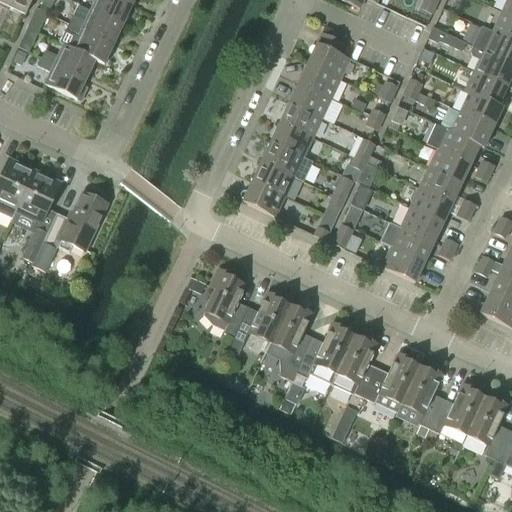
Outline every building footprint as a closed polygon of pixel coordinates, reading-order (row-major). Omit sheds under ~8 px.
[(7,0),(4,7),(23,16),(24,17),(32,0),(7,0)] [(54,0),(40,0),(39,3),(50,9),(54,0)] [(95,0),(90,11),(121,27),(130,7),(115,0),(95,0)] [(364,0),(375,5),(377,0),(337,0),(359,11),(363,0),(364,0)] [(438,0),(424,0),(423,3),(435,8),(439,0),(438,0)] [(511,0),(507,0),(500,14),(511,19),(511,0)] [(423,3),(419,11),(431,16),(435,8),(423,3)] [(29,24),(39,29),(46,14),(36,9),(29,24)] [(121,27),(90,11),(84,23),(72,17),(68,25),(112,46),(121,27)] [(491,34),(511,43),(511,19),(500,14),(491,34)] [(103,65),(112,46),(68,25),(58,45),(62,46),(103,66),(104,65),(103,65)] [(511,67),(511,43),(491,34),(480,29),(471,48),(472,49),(511,67)] [(31,46),(36,35),(26,30),(21,41),(31,46)] [(433,31),(428,40),(438,45),(439,43),(462,54),(466,46),(433,31)] [(321,35),(306,66),(339,82),(349,61),(337,56),(343,45),(321,35)] [(40,60),(85,81),(94,62),(103,66),(62,46),(62,47),(57,58),(44,52),(40,60)] [(506,89),(511,75),(511,67),(472,49),(470,54),(471,58),(478,61),(473,73),(506,89)] [(25,56),(17,52),(12,63),(20,67),(25,56)] [(82,87),(85,81),(40,60),(37,68),(49,74),(44,85),(43,86),(80,103),(86,90),(82,87)] [(306,66),(297,86),(330,101),(339,82),(306,66)] [(473,73),(464,93),(501,110),(502,109),(497,107),(506,89),(473,73)] [(417,95),(421,87),(409,81),(405,89),(417,95)] [(376,99),(389,105),(390,105),(397,89),(384,83),(376,99)] [(321,121),(330,101),(297,86),(288,105),(321,121)] [(413,103),(417,95),(405,89),(401,97),(413,103)] [(463,94),(467,96),(459,114),(492,130),(501,110),(464,93),(463,94)] [(365,106),(353,101),(350,109),(361,114),(365,106)] [(288,105),(278,125),(312,140),(321,121),(288,105)] [(371,111),(367,119),(380,125),(384,117),(371,111)] [(483,149),(492,130),(459,114),(450,133),(446,131),(445,132),(483,149)] [(376,133),(380,125),(367,119),(363,127),(376,133)] [(278,125),(269,144),(302,160),(312,140),(278,125)] [(426,146),(436,151),(469,167),(478,148),(482,151),(483,149),(445,132),(435,127),(426,146)] [(365,166),(369,158),(374,147),(356,139),(351,150),(356,153),(353,160),(365,166)] [(312,164),(302,160),(269,144),(260,164),(293,179),(303,184),(312,164)] [(427,171),(460,186),(469,167),(436,151),(427,171)] [(369,158),(365,166),(376,171),(379,163),(369,158)] [(361,173),(365,166),(353,160),(349,168),(361,174),(361,173)] [(0,214),(11,220),(15,212),(34,172),(8,161),(0,178),(0,214)] [(481,163),(477,171),(489,176),(493,168),(481,163)] [(260,164),(251,183),(284,199),(293,179),(260,164)] [(451,206),(460,186),(427,171),(418,190),(451,206)] [(485,184),(489,176),(477,171),(474,179),(485,184)] [(59,184),(34,172),(15,212),(40,224),(59,184)] [(347,195),(353,184),(353,183),(337,176),(331,188),(334,189),(347,195)] [(251,183),(241,204),(274,220),(284,199),(251,183)] [(334,189),(330,197),(343,203),(347,195),(334,189)] [(408,210),(442,225),(451,206),(418,190),(408,210)] [(55,215),(46,236),(42,244),(42,245),(56,251),(60,242),(84,253),(106,206),(96,201),(97,197),(86,192),(84,196),(81,195),(68,221),(55,215)] [(327,206),(322,217),(334,223),(340,211),(343,203),(330,197),(326,205),(327,206)] [(463,202),(459,210),(471,215),(474,207),(463,202)] [(399,230),(432,245),(442,225),(408,210),(399,230)] [(471,215),(459,210),(455,218),(467,223),(471,215)] [(335,223),(334,223),(322,217),(313,237),(324,243),(328,234),(329,235),(335,223)] [(500,219),(496,227),(508,233),(511,225),(500,219)] [(379,244),(390,249),(423,265),(432,245),(399,230),(389,225),(379,244)] [(340,227),(336,236),(347,241),(352,232),(340,227)] [(508,233),(496,227),(492,235),(504,241),(508,233)] [(42,245),(42,244),(46,236),(35,230),(21,259),(33,265),(42,245)] [(342,252),(347,241),(336,236),(331,246),(342,252)] [(445,241),(441,249),(452,254),(456,246),(445,241)] [(33,265),(31,269),(44,275),(56,251),(42,245),(33,265)] [(390,249),(380,270),(414,285),(423,265),(390,249)] [(452,254),(441,249),(437,257),(448,263),(452,254)] [(497,276),(511,282),(511,258),(507,256),(497,276)] [(481,258),(478,266),(489,272),(493,264),(481,258)] [(478,266),(474,274),(485,280),(489,272),(478,266)] [(222,335),(233,340),(244,316),(234,311),(244,288),(228,281),(229,278),(217,272),(209,289),(214,291),(202,317),(212,327),(223,332),(222,335)] [(511,282),(497,276),(488,295),(511,306),(511,282)] [(189,280),(185,290),(199,296),(204,287),(189,280)] [(254,321),(244,316),(233,340),(243,344),(247,335),(270,345),(287,308),(277,304),(278,301),(266,295),(254,321)] [(479,316),(511,331),(511,330),(511,306),(488,295),(479,316)] [(295,375),(309,347),(299,342),(311,316),(298,310),(297,313),(287,308),(270,345),(280,350),(278,353),(280,378),(292,383),(295,375)] [(331,326),(319,351),(309,347),(295,375),(307,380),(309,376),(330,386),(352,339),(342,335),(344,332),(331,326)] [(364,373),(367,367),(376,347),(363,341),(362,344),(352,339),(330,386),(352,396),(353,396),(363,401),(374,377),(364,373)] [(396,415),(400,406),(417,370),(407,365),(409,362),(396,356),(384,382),(374,377),(363,401),(373,406),(374,405),(396,415)] [(418,427),(420,428),(428,431),(439,408),(429,403),(441,378),(428,372),(427,374),(417,370),(400,406),(395,418),(418,427)] [(449,413),(439,408),(428,431),(428,432),(436,435),(438,436),(443,426),(465,437),(482,400),(472,396),(474,393),(461,387),(449,413)] [(483,457),(493,462),(504,439),(494,434),(506,408),(493,402),(492,405),(482,400),(465,437),(487,447),(483,457)] [(283,401),(278,412),(289,417),(294,406),(283,401)] [(424,440),(428,431),(420,428),(416,435),(424,440)] [(335,429),(330,440),(341,445),(346,434),(335,429)] [(436,435),(428,432),(425,439),(433,443),(436,435)] [(511,442),(504,439),(493,462),(504,467),(504,466),(511,469),(511,442)] [(455,458),(460,448),(453,444),(448,455),(455,458)]
